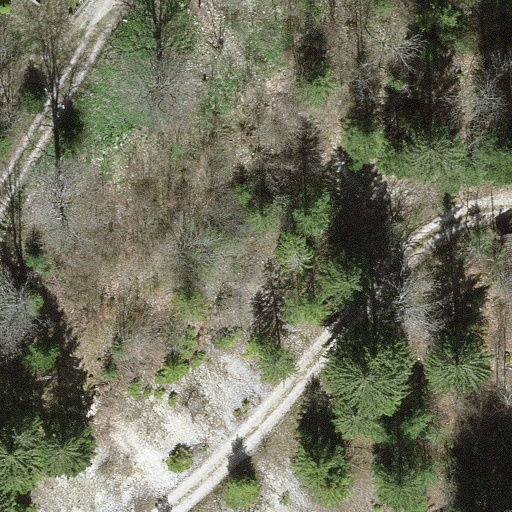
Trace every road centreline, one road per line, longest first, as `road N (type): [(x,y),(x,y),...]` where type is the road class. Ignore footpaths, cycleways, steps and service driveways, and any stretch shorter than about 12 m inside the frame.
road 1 (track): [(171,511),(244,446),(393,265),(439,234),(511,204)]
road 2 (track): [(115,0),(0,205)]
road 3 (track): [(80,0),(0,96)]
